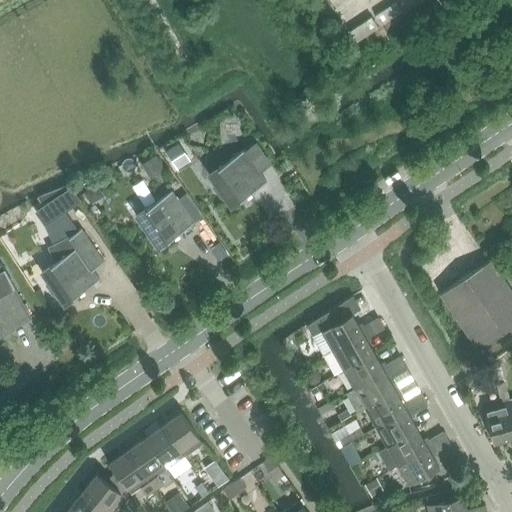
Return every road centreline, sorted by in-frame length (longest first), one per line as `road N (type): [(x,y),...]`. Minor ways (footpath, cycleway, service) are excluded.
road 1 (unclassified): [(0,502),(84,419),(353,235)]
road 2 (residential): [(508,511),(353,235)]
road 3 (unclassified): [(353,235),(511,127)]
